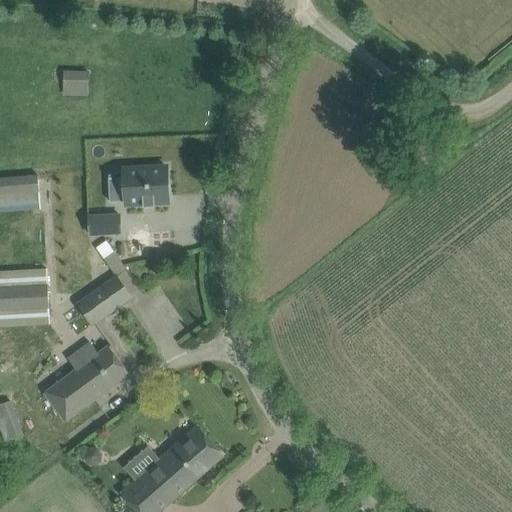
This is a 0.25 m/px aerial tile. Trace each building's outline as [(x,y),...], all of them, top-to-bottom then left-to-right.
[(64,85),(64,88),(88,88),(88,72),(64,71),(64,85)] [(126,204),(143,204),(144,207),(155,206),(155,203),(168,202),(167,166),(125,168),(126,204)] [(37,173),(0,175),(0,207),(40,205),(37,173)] [(121,233),(120,215),(89,217),(90,235),(121,233)] [(101,260),(101,240),(70,241),(71,261),(101,260)] [(47,269),(0,271),(0,326),(50,324),(47,269)] [(78,304),(81,308),(93,325),(131,298),(117,277),(78,304)] [(129,374),(109,346),(98,354),(90,342),(68,359),(76,368),(44,392),(65,421),(129,374)] [(13,399),(0,402),(0,440),(21,436),(13,399)] [(137,511),(159,511),(209,469),(224,455),(198,425),(165,454),(150,467),(121,493),(137,511)]
